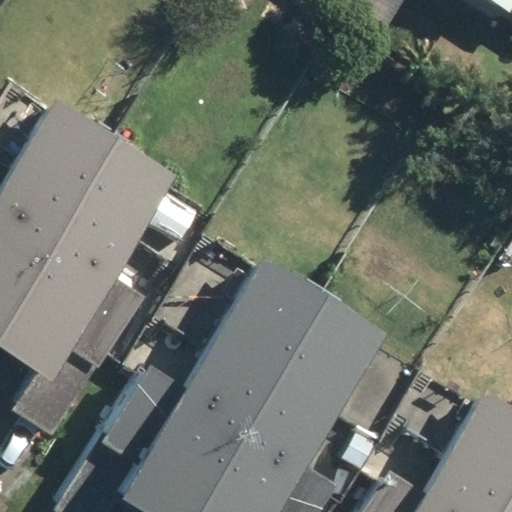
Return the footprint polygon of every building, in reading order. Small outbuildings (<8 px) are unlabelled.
[(397,0),(340,0),(332,12),(369,39),(397,0)] [(511,0),(446,0),(483,23),(487,16),(511,31),(511,0)] [(165,182),(36,97),(0,151),(0,369),(20,383),(2,410),(42,436),(76,386),(132,302),(100,280),(165,182)] [(511,230),(494,252),(511,266),(511,230)] [(96,511),(97,511),(99,511),(305,511),(320,490),(283,466),(369,337),(248,258),(161,387),(138,371),(44,511),(96,511)] [(511,511),(511,420),(471,394),(405,494),(373,473),(347,511),(511,511)]
